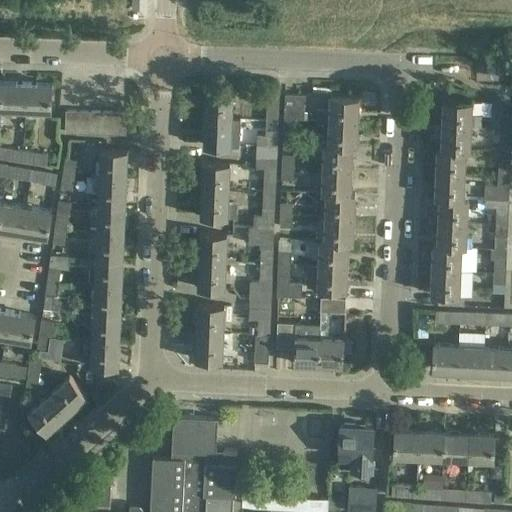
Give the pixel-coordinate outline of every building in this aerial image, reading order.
[(26,109),(27,82),(2,81),(1,108),(26,109)] [(52,83),(27,82),(26,109),(51,110),(52,83)] [(205,117),(232,118),(233,91),(206,89),(205,117)] [(266,112),(266,120),(278,120),(279,93),(267,92),(266,112)] [(284,118),(297,118),(304,119),(305,94),(285,93),(284,118)] [(316,119),(330,120),(358,121),(359,96),(331,95),(330,108),(317,108),(316,119)] [(482,114),(471,114),(472,101),(444,99),(443,124),(471,125),(482,126),(482,114)] [(500,126),(500,127),(511,127),(511,122),(511,101),(499,101),(492,101),(492,126),(500,126)] [(65,131),(78,132),(79,110),(66,110),(65,131)] [(91,110),(79,110),(78,132),(90,132),(91,110)] [(103,111),(91,110),(90,132),(102,133),(103,111)] [(115,111),(103,111),(102,133),(114,133),(115,111)] [(127,111),(115,111),(114,133),(126,133),(127,111)] [(239,146),(240,131),(240,118),(232,118),(205,117),(204,145),(239,146)] [(296,130),(297,118),(284,118),(284,130),(296,130)] [(258,134),(257,155),(276,155),(278,120),(266,120),(265,134),(258,134)] [(357,145),(358,121),(330,120),(329,133),(314,133),(314,144),(323,144),(329,145),(329,144),(357,145)] [(470,149),(471,125),(443,124),(442,147),(437,148),(470,149)] [(511,151),(511,127),(500,127),(499,150),(511,151)] [(283,154),(283,166),(294,167),(295,159),(295,154),(293,154),(293,143),(283,142),(283,154)] [(323,144),(322,168),(351,169),(352,145),(357,145),(329,144),(329,145),(323,144)] [(24,150),(0,145),(0,157),(22,161),(24,150)] [(100,176),(126,177),(127,149),(101,148),(100,176)] [(436,172),(464,173),(466,150),(470,150),(470,149),(437,148),(436,172)] [(24,150),(22,161),(47,166),(48,154),(24,150)] [(276,167),(276,155),(257,155),(256,166),(276,167)] [(63,173),(74,175),(77,160),(65,158),(63,173)] [(230,162),(223,161),(203,160),(202,188),(228,189),(230,162)] [(499,162),(499,175),(510,176),(511,163),(499,162)] [(0,174),(7,176),(8,165),(0,163),(0,174)] [(8,165),(7,176),(31,180),(33,169),(8,165)] [(294,167),(283,166),(282,178),(294,178),(294,167)] [(350,192),(351,169),(322,168),(321,192),(355,193),(355,192),(350,192)] [(58,174),(33,169),(31,180),(56,184),(58,174)] [(435,196),(467,197),(463,197),(464,173),(436,172),(435,196)] [(74,175),(63,173),(60,187),(72,189),(74,175)] [(499,175),(498,186),(485,185),(484,198),(486,198),(509,200),(510,176),(499,175)] [(126,177),(100,176),(98,203),(125,204),(126,177)] [(264,176),(263,191),(275,191),(276,177),(264,176)] [(201,216),(221,217),(227,217),(237,217),(238,203),(228,202),(228,189),(202,188),(201,216)] [(262,215),(254,215),(253,226),(274,227),(275,191),(263,191),(262,215)] [(355,193),(321,192),(321,193),(326,194),(325,216),(354,217),(355,193)] [(466,222),(467,197),(435,196),(435,197),(440,197),(439,220),(466,222)] [(497,207),(496,223),(508,224),(509,211),(509,200),(486,198),(485,206),(497,207)] [(55,227),(66,228),(70,201),(59,199),(55,227)] [(26,205),(2,201),(0,214),(0,227),(22,231),(26,205)] [(280,214),(292,215),(293,202),(281,202),(280,214)] [(97,230),(124,231),(125,204),(98,203),(97,230)] [(52,210),(26,205),(22,231),(47,235),(52,210)] [(292,215),(280,214),(280,227),(292,227),(292,215)] [(353,241),(354,217),(325,216),(324,240),(353,241)] [(466,235),(466,222),(439,220),(438,244),(433,244),(461,245),(472,245),(472,235),(466,235)] [(507,235),(508,224),(496,223),(496,234),(507,235)] [(253,226),(250,226),(249,244),(261,244),(261,262),(273,262),(274,227),(253,226)] [(64,243),(66,228),(55,227),(53,241),(64,243)] [(123,258),(124,231),(97,230),(96,257),(123,258)] [(199,259),(226,260),(227,233),(200,232),(199,259)] [(278,262),(290,263),(291,238),(279,237),(278,262)] [(319,264),(347,265),(348,241),(353,242),(353,241),(324,240),(320,240),(319,264)] [(464,260),(460,260),(461,245),(433,244),(432,268),(460,269),(467,270),(468,264),(464,260)] [(494,259),(505,259),(506,259),(507,248),(495,247),(491,247),(491,258),(494,259)] [(69,268),(69,255),(54,254),(51,254),(47,280),(58,282),(60,267),(69,268)] [(95,284),(122,285),(123,258),(96,257),(96,267),(90,267),(89,280),(95,281),(95,284)] [(226,260),(199,259),(198,287),(225,288),(226,260)] [(494,259),(494,271),(506,272),(506,259),(505,259),(494,259)] [(250,280),(250,299),(271,299),(273,262),(261,262),(246,261),(245,267),(260,268),(260,280),(250,280)] [(290,283),(290,263),(278,262),(277,296),(298,297),(302,297),(302,284),(290,283)] [(346,290),(347,265),(319,264),(318,288),(346,290)] [(460,269),(432,268),(431,293),(459,294),(460,269)] [(505,293),(506,272),(494,271),(493,282),(493,292),(505,293)] [(56,296),(58,282),(47,280),(43,307),(68,309),(69,297),(56,296)] [(95,284),(94,311),(121,312),(122,285),(95,284)] [(320,310),(345,311),(346,298),(321,296),(321,298),(320,310)] [(298,297),(297,309),(320,310),(321,298),(302,297),(298,297)] [(258,317),(258,333),(270,334),(271,299),(250,299),(249,317),(258,317)] [(197,303),(196,331),(223,332),(224,304),(197,303)] [(0,335),(5,337),(10,310),(0,308),(0,335)] [(35,314),(10,310),(5,337),(30,341),(35,314)] [(120,339),(121,312),(94,311),(79,310),(78,321),(93,322),(93,338),(120,339)] [(460,322),(461,311),(436,310),(435,321),(460,322)] [(460,322),(485,324),(485,312),(461,311),(460,322)] [(509,325),(510,313),(485,312),(485,324),(509,325)] [(39,334),(50,336),(52,321),(41,319),(39,334)] [(293,362),(318,363),(319,336),(319,323),(277,322),(277,346),(294,346),(293,362)] [(223,332),(196,331),(195,358),(207,359),(214,359),(222,359),(223,332)] [(269,361),(270,341),(270,334),(258,333),(256,361),(269,361)] [(50,336),(39,334),(37,349),(48,351),(50,336)] [(351,337),(331,337),(319,336),(318,363),(343,364),(343,350),(350,351),(351,337)] [(118,366),(120,339),(93,338),(92,365),(118,366)] [(432,369),(458,370),(459,344),(434,343),(432,369)] [(483,371),(484,345),(459,344),(458,370),(483,371)] [(483,371),(507,372),(508,346),(484,345),(483,371)] [(28,369),(40,371),(42,356),(30,354),(28,369)] [(27,364),(2,360),(0,369),(0,371),(25,375),(27,364)] [(40,371),(28,369),(26,383),(38,385),(40,371)] [(49,393),(67,413),(88,395),(70,375),(49,393)] [(67,413),(49,393),(28,412),(46,432),(67,413)] [(231,511),(232,495),(235,495),(237,463),(235,463),(235,451),(216,450),(217,427),(218,417),(181,415),(173,422),(171,457),(153,456),(149,511),(142,511),(143,508),(140,505),(130,505),(129,511),(72,511),(73,502),(110,503),(111,479),(74,477),(74,492),(53,491),(52,511),(231,511)] [(344,425),(340,425),(339,454),(338,466),(372,468),(372,455),(374,426),(355,425),(355,423),(344,423),(344,425)] [(419,455),(420,429),(395,428),(393,454),(419,455)] [(445,431),(420,429),(419,455),(444,457),(445,431)] [(468,458),(469,432),(445,431),(444,457),(468,458)] [(469,432),(468,458),(474,458),(494,459),(506,460),(508,434),(495,433),(469,432)] [(392,495),(416,497),(417,485),(409,485),(393,484),(392,495)] [(347,511),(370,511),(375,511),(377,487),(349,485),(347,511)] [(441,487),(417,485),(416,497),(440,499),(441,487)] [(441,487),(440,499),(465,501),(466,489),(441,487)] [(466,489),(465,501),(491,503),(492,491),(466,489)] [(495,489),(494,502),(502,503),(503,489),(495,489)] [(243,502),(328,507),(335,507),(335,497),(328,496),(244,492),(243,502)] [(384,511),(385,511),(410,511),(411,502),(385,500),(384,511)] [(411,502),(410,511),(434,511),(436,504),(411,502)]
